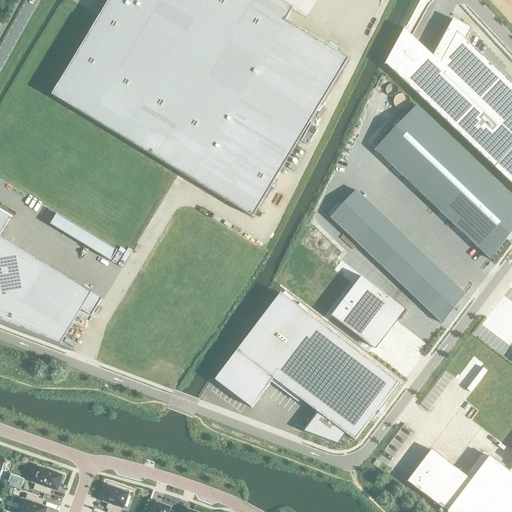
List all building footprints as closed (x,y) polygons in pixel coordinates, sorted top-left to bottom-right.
[(110,0),(52,96),(253,217),(348,60),(285,22),(293,9),(278,0),(110,0)] [(472,29),(453,19),(432,56),(405,30),(406,29),(405,28),(384,65),(386,66),(386,65),(511,184),(511,84),(465,41),(472,29)] [(394,101),(402,107),(409,97),(401,91),(394,101)] [(511,196),(417,105),(375,150),(491,260),(511,231),(511,196)] [(329,218),(441,321),(467,293),(356,189),(329,218)] [(119,248),(47,208),(41,219),(113,259),(119,248)] [(0,321),(60,345),(81,310),(91,316),(102,299),(0,237),(0,234),(11,216),(0,209),(0,321)] [(362,276),(331,317),(371,347),(396,315),(400,318),(406,310),(362,276)] [(281,294),(215,380),(251,408),(273,379),(318,413),(304,431),(303,432),(304,433),(304,432),(336,444),(338,445),(339,444),(338,443),(346,434),(354,441),(398,383),(281,294)] [(431,450),(407,482),(446,511),(511,511),(511,473),(489,456),(471,480),(431,450)] [(37,468),(32,483),(35,484),(33,490),(49,496),(52,490),(58,492),(63,477),(63,476),(38,466),(37,468)] [(10,475),(7,482),(21,487),(24,479),(10,475)] [(106,496),(104,501),(109,503),(106,509),(116,511),(118,511),(120,507),(123,508),(128,494),(120,491),(121,489),(114,486),(113,488),(108,487),(105,496),(106,496)] [(22,499),(17,511),(46,511),(48,508),(42,506),(44,500),(27,494),(25,500),(22,499)] [(149,507),(147,511),(168,511),(170,508),(157,503),(155,509),(149,507)]
